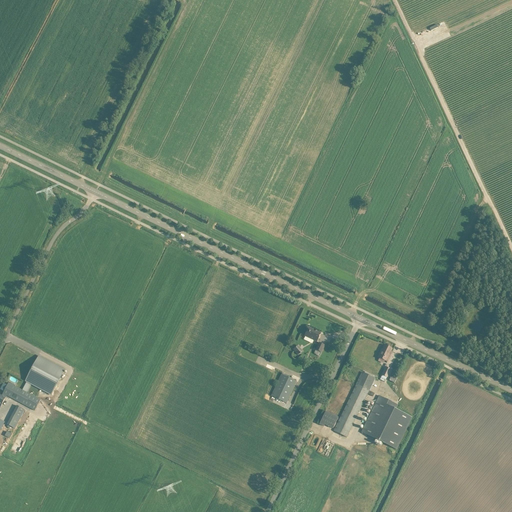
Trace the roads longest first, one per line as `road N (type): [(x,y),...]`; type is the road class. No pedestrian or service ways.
road 1 (tertiary): [(360,319),(95,192)]
road 2 (unclassified): [(268,511),(360,319)]
road 3 (unclassified): [(0,346),(51,243),(95,192)]
road 4 (tertiary): [(511,389),(360,319)]
road 5 (track): [(455,362),(385,511)]
